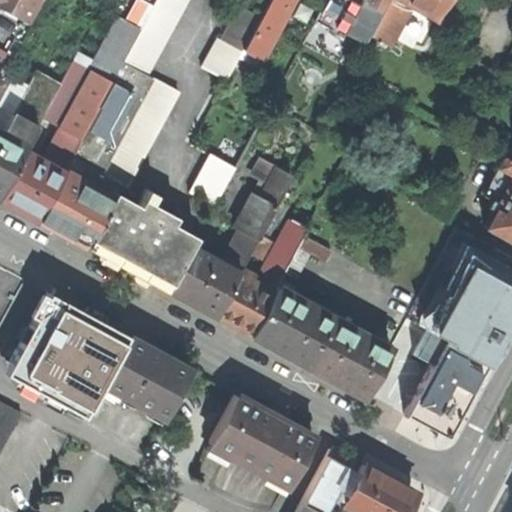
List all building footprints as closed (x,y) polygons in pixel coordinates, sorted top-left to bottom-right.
[(0,0),(0,8),(21,20),(32,0),(0,0)] [(151,0),(119,60),(143,74),(183,0),(151,0)] [(258,59),(289,0),(264,0),(238,48),(258,59)] [(307,25),(310,19),(318,5),(309,0),(294,0),(287,14),(307,25)] [(362,0),(371,5),(373,0),(320,0),(318,5),(310,19),(329,29),(344,0),(362,0)] [(399,0),(431,17),(439,0),(399,0)] [(490,0),(456,0),(440,31),(465,45),(490,0)] [(359,42),(374,15),(356,5),(341,33),(359,42)] [(238,50),(213,37),(198,65),(222,78),(238,50)] [(488,67),(461,52),(447,77),(474,92),(488,67)] [(119,60),(108,81),(60,169),(108,195),(110,190),(115,180),(98,171),(149,77),(143,74),(119,60)] [(58,81),(48,99),(61,106),(78,74),(64,66),(56,80),(58,81)] [(0,186),(20,149),(48,99),(58,81),(56,80),(32,68),(0,127),(0,186)] [(59,170),(60,169),(108,81),(90,71),(78,94),(75,92),(38,159),(59,170)] [(98,171),(115,180),(123,185),(175,89),(150,76),(149,77),(98,171)] [(0,198),(33,216),(59,170),(38,159),(20,149),(0,186),(0,198)] [(232,167),(206,152),(186,187),(213,201),(232,167)] [(481,224),(511,241),(511,160),(498,153),(492,165),(508,174),(494,201),(487,197),(483,204),(489,208),(481,224)] [(218,259),(236,269),(246,251),(254,237),(293,166),(278,158),(261,188),(253,183),(230,225),(236,228),(218,259)] [(81,243),(82,242),(108,195),(60,169),(59,170),(33,216),(81,243)] [(454,205),(427,189),(418,205),(445,220),(454,205)] [(163,286),(187,243),(192,234),(181,229),(167,221),(171,214),(138,196),(134,203),(110,190),(108,195),(82,242),(155,282),(163,286)] [(288,217),(258,270),(274,279),(305,226),(288,217)] [(254,237),(246,251),(259,259),(267,244),(254,237)] [(445,337),(444,340),(484,361),(511,308),(511,268),(457,240),(414,320),(445,337)] [(211,314),(234,272),(236,269),(218,259),(187,243),(163,286),(163,288),(211,314)] [(246,333),(269,290),(248,279),(251,273),(243,269),(240,275),(234,272),(211,314),(246,333)] [(246,333),(304,364),(330,316),(315,307),(316,305),(305,299),(304,301),(273,284),(269,290),(246,333)] [(126,327),(48,285),(4,367),(81,408),(99,375),(126,327)] [(330,316),(304,364),(360,395),(387,346),(330,316)] [(189,361),(126,327),(99,375),(163,410),(189,361)] [(443,434),(482,362),(440,340),(442,336),(425,328),(411,354),(426,363),(400,411),(443,434)] [(309,426),(234,385),(207,435),(282,476),(309,426)] [(0,443),(22,403),(0,391),(0,443)] [(328,440),(289,511),(317,511),(349,455),(349,451),(328,440)] [(357,508),(364,511),(400,511),(415,485),(362,455),(343,489),(348,492),(345,498),(358,505),(357,508)]
